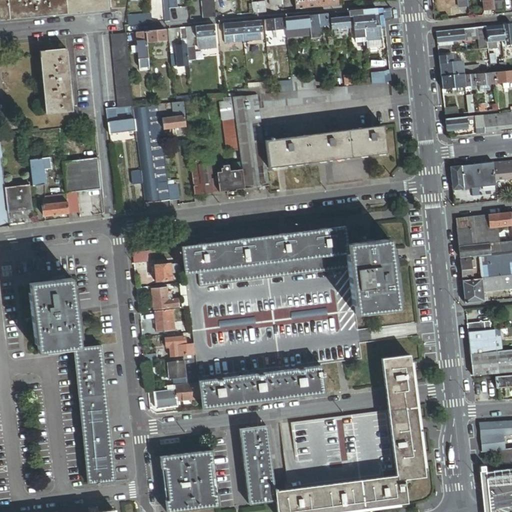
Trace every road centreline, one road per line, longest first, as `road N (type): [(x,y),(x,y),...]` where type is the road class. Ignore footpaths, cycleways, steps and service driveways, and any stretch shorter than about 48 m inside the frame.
road 1 (residential): [(114,225),(431,184)]
road 2 (residential): [(138,426),(451,388)]
road 3 (residential): [(0,379),(17,506),(146,489)]
road 4 (tertiary): [(431,184),(451,388)]
road 5 (residential): [(114,225),(138,426)]
road 6 (tertiary): [(414,0),(428,155)]
